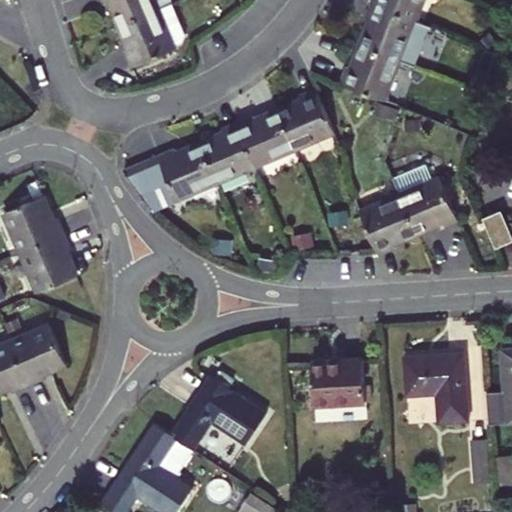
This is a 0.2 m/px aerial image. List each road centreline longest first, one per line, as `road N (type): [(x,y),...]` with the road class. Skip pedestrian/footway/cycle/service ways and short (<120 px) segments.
road 1 (residential): [(207,306),(511,292)]
road 2 (residential): [(307,0),(228,79),(163,107),(108,118)]
road 3 (residential): [(0,158),(44,144),(75,152),(104,184),(146,266)]
road 4 (residential): [(24,511),(83,442),(144,336)]
road 5 (residential): [(36,0),(64,89),(89,114),(108,118)]
